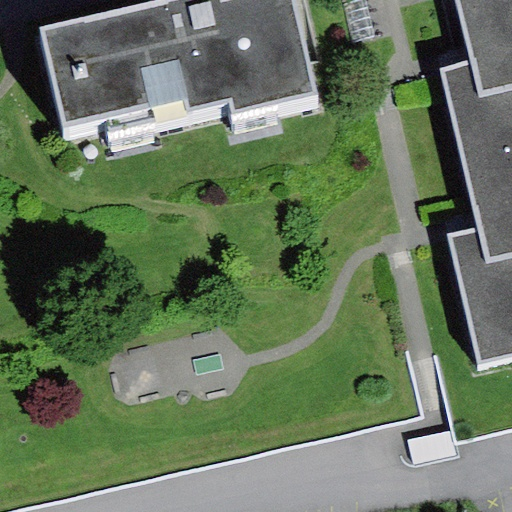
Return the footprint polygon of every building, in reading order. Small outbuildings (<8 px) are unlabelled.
[(175,13),(44,46),(67,135),(156,113),(161,130),(230,113),(239,124),(315,105),(287,0),(286,0),(218,17),(214,3),(175,13)] [(511,0),(457,0),(471,54),(476,71),(445,79),(469,183),(511,174),(511,0)] [(511,174),(469,183),(476,220),(479,233),(445,240),(475,382),(511,374),(511,174)] [(412,357),(0,453),(0,511),(21,511),(427,418),(412,357)] [(446,389),(458,443),(511,430),(511,374),(475,382),(446,389)] [(453,430),(410,441),(416,466),(459,455),(453,430)]
